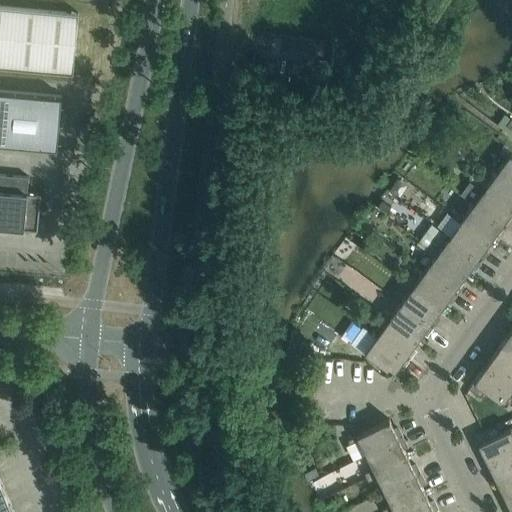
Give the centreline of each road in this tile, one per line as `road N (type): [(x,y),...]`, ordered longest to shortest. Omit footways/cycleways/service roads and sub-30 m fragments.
road 1 (secondary): [(146,344),(189,0)]
road 2 (secondary): [(156,0),(88,339)]
road 3 (residential): [(480,511),(429,395),(511,277)]
road 4 (secondary): [(88,339),(90,412),(117,511)]
road 5 (secondary): [(178,511),(152,445),(146,344)]
